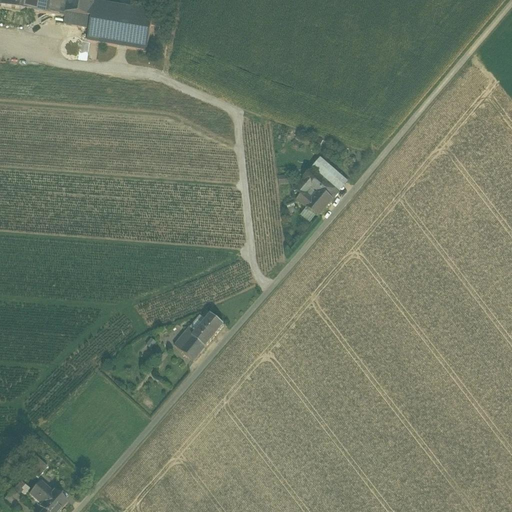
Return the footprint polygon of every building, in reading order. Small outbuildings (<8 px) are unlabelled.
[(0,0),(0,6),(65,18),(66,14),(68,0),(0,0)] [(68,0),(66,14),(91,18),(94,2),(94,0),(68,0)] [(154,12),(94,2),(91,18),(89,30),(87,42),(147,52),(154,12)] [(89,30),(91,18),(66,14),(65,18),(64,25),(89,30)] [(61,46),(61,50),(62,54),(65,58),(70,60),(74,60),(78,58),(82,55),(83,51),(84,46),(82,42),(79,39),(75,37),(70,37),(66,38),(63,42),(61,46)] [(314,147),(320,149),(322,141),(317,139),(314,147)] [(321,160),(313,169),(340,192),(348,183),(321,160)] [(312,170),(303,180),(318,193),(320,190),(333,201),(339,193),(312,170)] [(279,178),(280,185),(289,185),(288,177),(279,178)] [(318,193),(303,180),(294,190),(301,196),(297,201),(305,208),(318,193)] [(318,193),(305,208),(307,209),(315,216),(318,218),(333,201),(320,190),(318,193)] [(315,216),(307,209),(302,216),(310,222),(315,216)] [(195,332),(198,334),(185,349),(197,359),(210,345),(227,325),(212,312),(210,315),(205,321),(195,332)] [(206,312),(201,317),(205,321),(210,315),(206,312)] [(195,332),(205,321),(201,317),(200,317),(190,328),(195,332)] [(178,343),(185,349),(198,334),(195,332),(190,328),(178,343)] [(157,344),(151,340),(146,346),(151,351),(157,344)] [(26,470),(38,480),(48,469),(36,458),(26,470)] [(21,483),(13,492),(21,499),(29,490),(21,483)] [(60,511),(67,504),(54,492),(52,493),(41,483),(29,496),(41,506),(39,508),(42,511),(60,511)] [(13,508),(21,499),(13,492),(12,491),(4,500),(13,508)]
